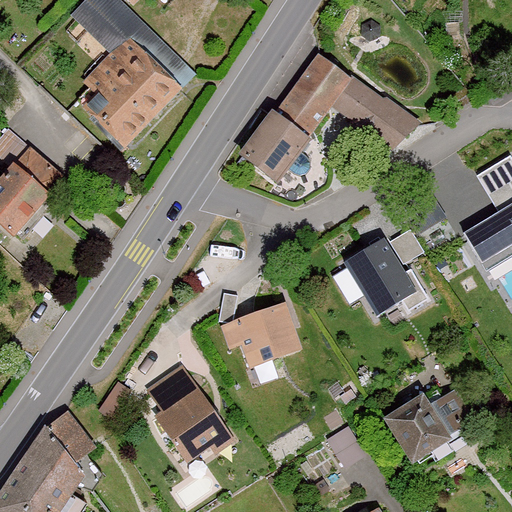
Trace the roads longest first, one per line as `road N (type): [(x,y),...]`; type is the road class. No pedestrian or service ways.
road 1 (residential): [(511,111),(475,123),(301,223),(184,185)]
road 2 (primary): [(0,458),(184,185)]
road 3 (primary): [(184,185),(307,0)]
